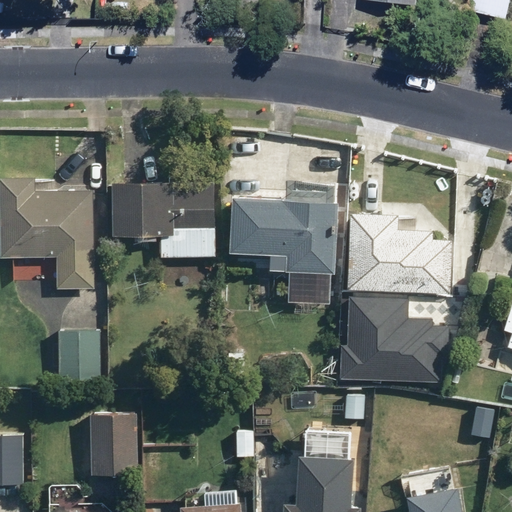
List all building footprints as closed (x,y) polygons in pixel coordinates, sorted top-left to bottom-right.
[(380,10),(415,13),(416,0),(362,0),(361,20),(379,22),(380,10)] [(511,0),(482,0),(480,15),(510,21),(511,10),(511,0)] [(56,288),(92,288),(91,188),(29,189),(29,176),(0,176),(0,256),(56,256),(56,288)] [(214,183),(104,178),(102,232),(156,235),(155,256),(211,259),(214,183)] [(286,191),(285,199),(228,195),(224,249),(265,252),(264,267),(287,269),(285,300),(330,304),(338,194),(286,191)] [(396,206),(347,206),(346,280),(451,282),(452,232),(436,232),(436,220),(395,220),(396,206)] [(511,351),(511,245),(485,238),(476,271),(511,280),(511,298),(509,297),(500,329),(510,332),(505,350),(511,351)] [(412,285),(345,282),(341,368),(436,372),(437,348),(446,348),(448,316),(434,315),(434,310),(411,309),(412,285)] [(100,330),(55,331),(56,377),(100,377),(100,330)] [(134,409),(88,411),(91,476),(137,473),(134,409)] [(358,511),(358,508),(347,507),(349,458),(344,458),(345,431),(296,429),(293,502),(282,502),(281,511),(358,511)] [(21,431),(0,432),(0,482),(24,481),(21,431)] [(261,432),(235,431),(234,454),(261,455),(261,432)] [(109,511),(103,503),(82,502),(82,483),(48,483),(47,511),(109,511)] [(459,511),(454,487),(398,499),(400,511),(459,511)] [(244,511),(244,489),(188,492),(189,504),(176,505),(176,511),(244,511)]
